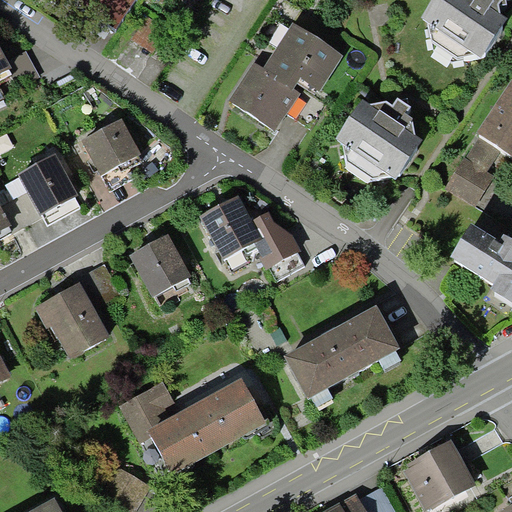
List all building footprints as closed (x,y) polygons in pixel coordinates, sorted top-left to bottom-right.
[(427,0),(422,8),(482,47),(506,9),(492,0),(427,0)] [(320,84),(342,50),(295,19),(264,65),(255,59),(231,95),(276,125),(301,88),(294,83),(301,72),(320,84)] [(0,73),(13,66),(0,43),(0,73)] [(511,151),(511,72),(447,183),(479,202),(496,173),(490,169),(503,146),(511,151)] [(384,159),(395,168),(425,131),(408,117),(417,106),(392,86),(380,102),(365,90),(335,128),(353,143),(345,153),(372,174),(384,159)] [(100,166),(138,147),(122,115),(84,134),(100,166)] [(40,208),(77,187),(56,150),(18,171),(40,208)] [(0,223),(10,218),(0,199),(0,223)] [(305,254),(280,206),(252,220),(241,199),(205,218),(228,261),(258,246),(272,271),(305,254)] [(511,289),(511,239),(473,215),(449,246),(511,289)] [(153,290),(189,269),(166,229),(129,250),(153,290)] [(66,354),(108,330),(78,277),(35,301),(66,354)] [(399,339),(377,298),(283,348),(310,398),(332,386),(327,378),(379,350),(384,361),(402,352),(396,341),(399,339)] [(0,374),(10,369),(0,351),(0,374)] [(170,465),(266,414),(242,370),(180,403),(166,377),(121,402),(141,439),(153,433),(170,465)] [(432,511),(476,489),(452,443),(405,467),(408,472),(404,474),(423,511),(432,511)] [(365,490),(375,511),(395,511),(398,511),(385,481),(365,490)] [(63,511),(54,494),(20,511),(63,511)] [(365,511),(356,496),(327,511),(365,511)]
